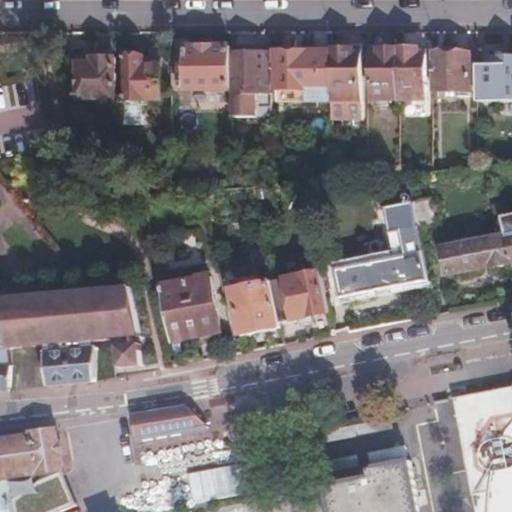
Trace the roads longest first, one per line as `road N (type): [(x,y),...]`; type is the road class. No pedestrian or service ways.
road 1 (tertiary): [(511,326),(126,399),(0,413)]
road 2 (residential): [(0,14),(511,10)]
